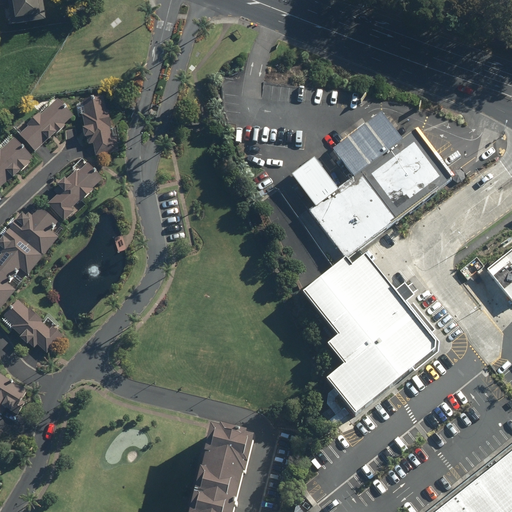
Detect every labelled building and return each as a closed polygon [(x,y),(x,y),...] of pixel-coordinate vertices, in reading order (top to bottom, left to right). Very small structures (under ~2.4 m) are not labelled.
[(10,0),(12,21),(41,18),(39,0),(10,0)] [(89,146),(94,145),(97,158),(120,153),(117,139),(113,140),(111,129),(112,128),(109,112),(107,112),(104,98),(83,103),(86,116),(83,116),(86,129),(84,130),(86,139),(88,139),(89,146)] [(30,128),(20,137),(36,153),(49,141),(50,142),(67,126),(66,125),(74,117),(58,101),(42,116),(40,114),(28,126),(30,128)] [(310,211),(347,259),(452,180),(417,132),(404,141),(382,114),(333,150),(355,178),(339,191),(315,160),(293,176),(317,207),(310,211)] [(15,139),(0,153),(0,190),(13,178),(14,180),(31,165),(29,162),(33,158),(15,139)] [(48,206),(64,223),(75,214),(72,211),(80,203),(81,204),(95,192),(94,191),(104,182),(89,166),(79,175),(76,172),(60,187),(64,191),(48,206)] [(0,311),(0,312),(17,291),(10,286),(22,271),(29,277),(59,239),(52,233),(59,224),(40,209),(33,217),(30,214),(27,217),(24,215),(0,245),(0,246),(3,249),(0,252),(3,255),(0,258),(0,311)] [(511,250),(488,270),(511,302),(511,250)] [(380,274),(366,257),(353,268),(346,260),(317,284),(304,294),(339,338),(329,346),(345,366),(327,381),(336,391),(350,409),(356,416),(436,352),(437,344),(399,297),(380,274)] [(30,345),(35,350),(38,346),(48,355),(63,337),(53,328),(51,331),(19,302),(5,318),(14,327),(12,329),(23,338),(21,339),(29,346),(30,345)] [(0,422),(7,410),(19,417),(26,404),(23,403),(29,392),(0,375),(0,422)] [(236,511),(244,475),(246,475),(255,438),(248,436),(248,433),(222,427),(221,430),(212,427),(211,431),(205,455),(207,455),(204,470),(202,470),(191,511),(236,511)] [(511,511),(511,454),(439,511),(511,511)] [(305,496),(286,511),(307,511),(314,507),(305,496)]
